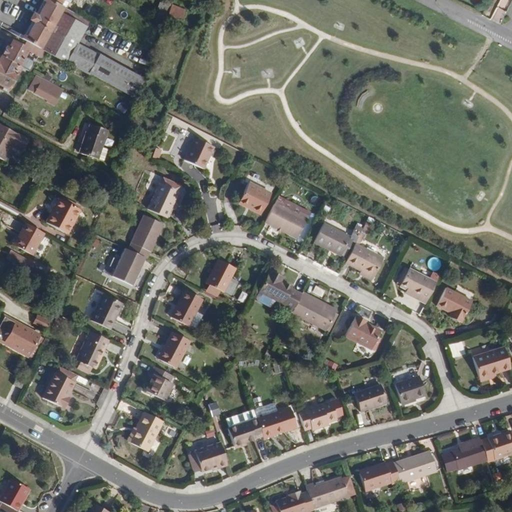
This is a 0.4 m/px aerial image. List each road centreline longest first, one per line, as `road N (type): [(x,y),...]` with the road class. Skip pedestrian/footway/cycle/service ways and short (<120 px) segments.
road 1 (residential): [(457,417),(426,332),(233,240),(193,248),(161,275),(83,456)]
road 2 (residential): [(83,456),(151,496),(195,504),(300,460),(457,417)]
